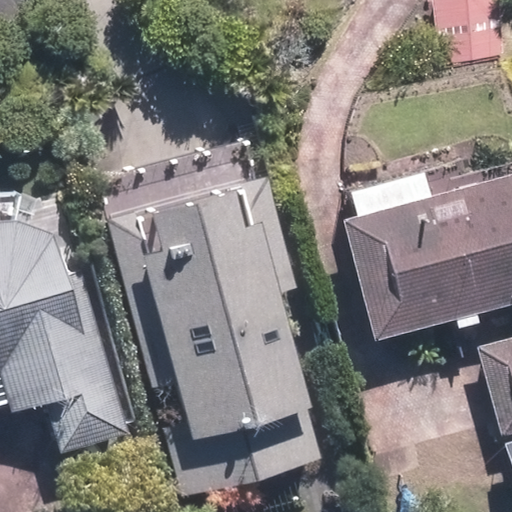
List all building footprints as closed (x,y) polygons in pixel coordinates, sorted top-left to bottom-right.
[(430,0),(440,63),(505,53),(496,0),(430,0)] [(139,422),(162,492),(300,448),(285,398),(280,399),(245,290),(271,282),(234,164),(193,177),(189,161),(167,168),(172,183),(131,195),(127,179),(90,190),(95,208),(75,214),(128,383),(142,377),(153,416),(139,422)] [(334,217),(368,338),(451,315),(454,325),(477,320),(473,309),(511,298),(511,167),(426,190),(420,166),(344,189),(351,212),(334,217)] [(44,389),(62,443),(128,420),(73,256),(56,262),(41,220),(7,208),(0,207),(0,393),(10,391),(13,400),(44,389)] [(511,330),(461,344),(484,432),(511,424),(511,330)]
